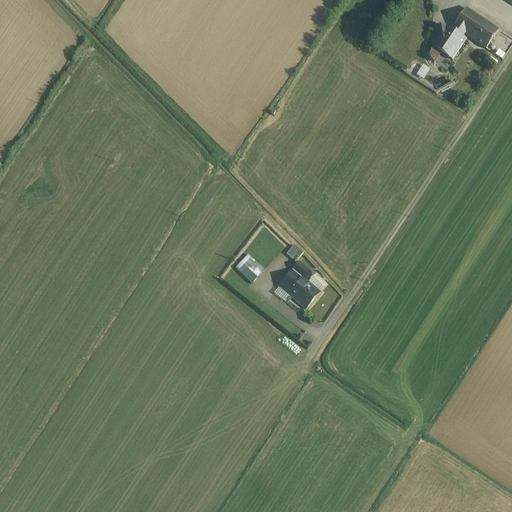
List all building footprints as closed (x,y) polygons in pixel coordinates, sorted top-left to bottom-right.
[(463,8),(451,27),(452,28),(462,34),(484,48),(496,29),(463,8)] [(459,38),(462,34),(452,28),(450,32),(444,28),(442,30),(442,28),(435,30),(437,39),(431,47),(428,52),(428,55),(428,58),(430,60),(432,62),(439,52),(450,59),(462,40),(459,38)] [(423,80),(429,69),(422,65),(416,76),(423,80)] [(294,246),(286,255),(296,263),(303,254),(294,246)] [(263,271),(247,257),(236,270),(252,284),(263,271)] [(300,264),(279,289),(305,310),(321,293),(308,283),(314,276),(300,264)]
